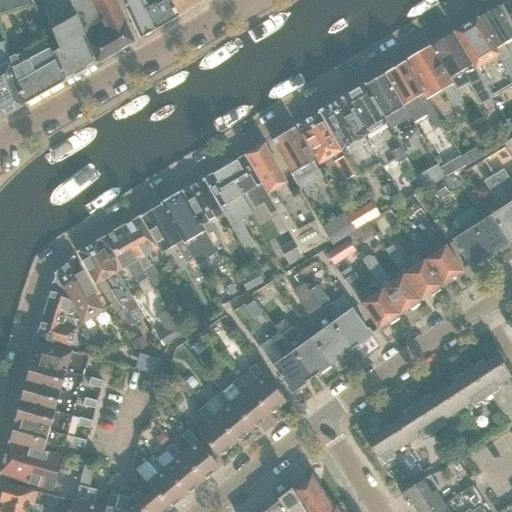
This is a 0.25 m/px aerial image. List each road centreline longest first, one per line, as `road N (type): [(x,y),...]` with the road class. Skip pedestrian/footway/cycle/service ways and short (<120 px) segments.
road 1 (residential): [(479,0),(45,261),(0,418)]
road 2 (residential): [(246,0),(0,138)]
road 3 (unclassified): [(317,423),(483,305)]
road 4 (unclassified): [(196,511),(317,423)]
